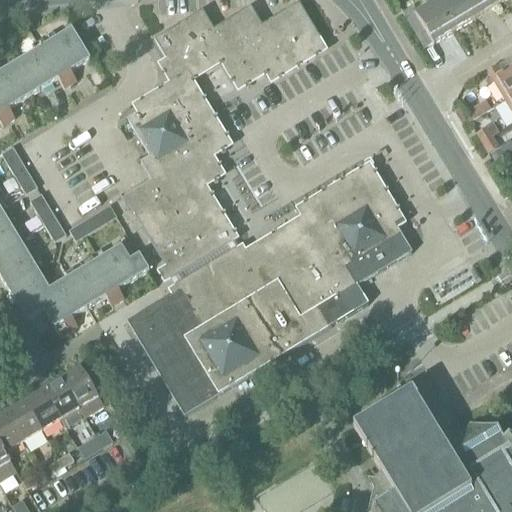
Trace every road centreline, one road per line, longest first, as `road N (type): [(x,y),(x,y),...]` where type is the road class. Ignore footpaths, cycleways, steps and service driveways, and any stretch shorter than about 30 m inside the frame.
road 1 (unclassified): [(511,252),(412,95)]
road 2 (residential): [(421,328),(445,364),(511,323)]
